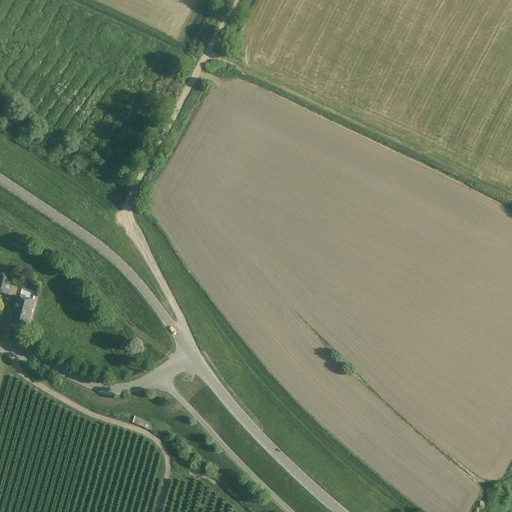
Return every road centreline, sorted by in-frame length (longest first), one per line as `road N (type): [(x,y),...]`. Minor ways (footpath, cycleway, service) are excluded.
road 1 (track): [(179,316),(128,205),(236,0)]
road 2 (track): [(208,50),(511,191)]
road 3 (tertiary): [(189,351),(101,248),(0,179)]
road 4 (unclassified): [(157,511),(168,461),(157,440),(51,393),(18,371),(10,349)]
road 5 (tertiary): [(339,511),(237,413),(189,351)]
road 6 (unclassified): [(295,511),(159,374)]
road 7 (unclassified): [(159,374),(119,390),(10,349)]
